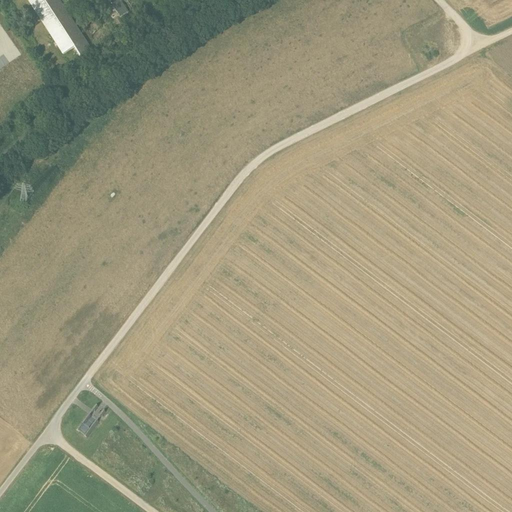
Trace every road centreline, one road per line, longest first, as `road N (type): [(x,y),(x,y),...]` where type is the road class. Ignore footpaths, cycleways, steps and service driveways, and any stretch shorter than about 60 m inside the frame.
road 1 (track): [(84,385),(257,160),(479,44)]
road 2 (track): [(151,511),(48,434)]
